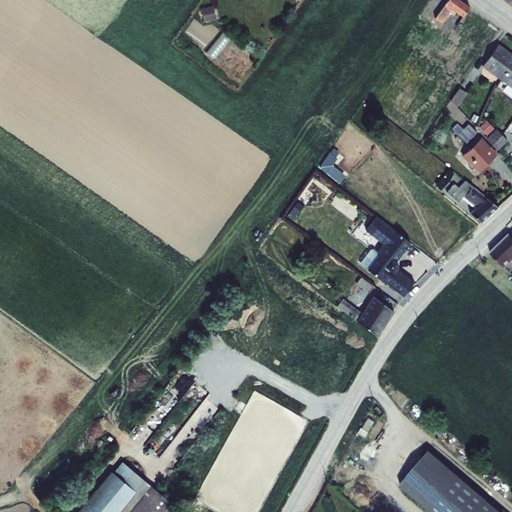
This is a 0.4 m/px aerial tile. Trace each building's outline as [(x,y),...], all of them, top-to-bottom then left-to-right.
[(458,0),(448,0),(435,18),(442,24),(450,13),(454,16),(456,12),(463,18),(470,8),(458,0)] [(214,6),(201,9),(204,21),(217,18),(214,6)] [(455,25),(439,48),(451,55),(456,47),(455,46),(465,32),(455,25)] [(215,57),(231,36),(223,31),(208,52),(215,57)] [(501,80),(511,65),(511,54),(498,44),(482,67),(501,80)] [(511,65),(501,80),(507,85),(502,91),(511,97),(511,65)] [(459,88),(451,101),(457,107),(467,93),(459,88)] [(487,121),(479,127),(486,136),(494,129),(487,121)] [(457,123),(451,129),(466,143),(477,132),(468,124),(463,129),(457,123)] [(496,129),(486,139),(498,150),(507,141),(496,129)] [(481,137),(462,156),(470,166),(471,165),(479,172),(497,155),(481,137)] [(454,184),(446,193),(458,202),(464,197),(476,207),(470,213),(481,223),(498,207),(474,187),(465,181),(458,188),(454,184)] [(298,202),(287,215),(295,221),(298,216),(297,215),(304,206),(298,202)] [(372,248),(360,263),(403,297),(414,282),(393,265),(411,243),(375,215),(364,229),(383,243),(376,251),(372,248)] [(511,236),(510,234),(509,234),(490,253),(505,269),(511,262),(511,236)] [(347,260),(344,263),(350,269),(353,265),(347,260)] [(361,277),(356,284),(369,294),(374,287),(361,277)] [(343,299),(337,306),(357,321),(377,336),(394,312),(373,296),(362,313),(343,299)] [(506,511),(434,449),(399,488),(426,511),(506,511)] [(121,458),(81,511),(184,511),(188,508),(121,458)]
